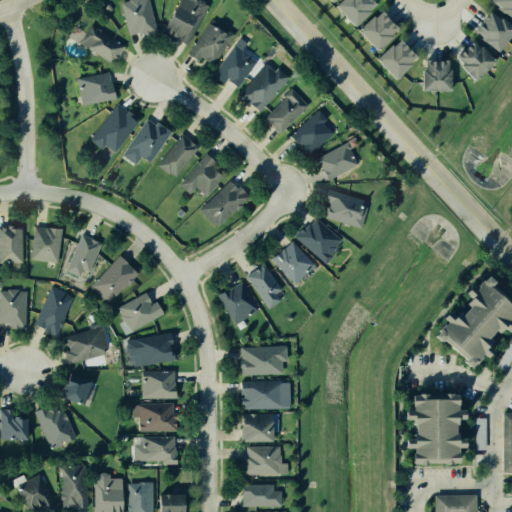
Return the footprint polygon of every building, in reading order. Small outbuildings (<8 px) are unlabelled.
[(117,0),(125,36),(156,32),(147,0),(117,0)] [(179,43),(156,32),(172,0),(206,0),(211,2),(179,43)] [(340,0),(332,8),(353,27),(372,5),(367,0),(340,0)] [(511,0),(511,11),(509,16),(487,0),(511,0)] [(353,27),(373,49),(395,29),(376,7),(353,27)] [(468,30),(494,50),(510,29),(484,9),(468,30)] [(207,21),(230,34),(204,77),(179,62),(207,21)] [(119,45),(90,22),(68,47),(103,66),(119,45)] [(372,56),(393,78),(412,59),(391,37),(372,56)] [(452,51),(462,40),(492,61),(470,83),(452,51)] [(233,47),(252,59),(230,100),(204,77),(233,47)] [(264,60),(287,80),(258,119),(230,100),(264,60)] [(420,60),(417,90),(444,92),(447,62),(420,60)] [(103,66),(73,72),(79,103),(112,97),(103,66)] [(290,86),(306,102),(274,135),(258,119),(290,86)] [(112,97),(134,115),(107,155),(84,137),(112,97)] [(312,105),(336,129),(306,159),(281,134),(312,105)] [(145,115),(166,126),(145,161),(120,154),(145,115)] [(174,131),(195,147),(188,155),(173,173),(154,162),(163,148),(174,131)] [(311,162),(324,183),(354,165),(341,144),(311,162)] [(203,151),(224,172),(201,194),(179,181),(203,151)] [(230,179),(251,199),(218,228),(200,210),(230,179)] [(365,198),(357,229),(309,215),(318,183),(365,198)] [(290,233),(322,265),(346,239),(309,215),(290,233)] [(29,225),(62,227),(56,269),(28,268),(29,225)] [(21,226),(0,226),(0,262),(22,262),(21,226)] [(76,231),(104,243),(84,281),(56,269),(76,231)] [(286,240),(314,268),(291,288),(265,258),(286,240)] [(116,255),(140,278),(108,303),(84,281),(116,255)] [(260,264),(283,296),(263,310),(241,276),(260,264)] [(511,304),(511,314),(469,366),(423,328),(471,272),(511,304)] [(214,290),(232,324),(256,312),(241,276),(214,290)] [(28,325),(54,333),(70,294),(45,284),(28,325)] [(21,287),(0,288),(0,330),(19,331),(21,287)] [(145,290),(164,314),(128,334),(113,310),(145,290)] [(97,322),(108,352),(65,366),(54,333),(97,322)] [(167,331),(169,361),(125,368),(122,341),(167,331)] [(282,341),(283,372),(235,375),(233,344),(282,341)] [(495,369),(504,373),(511,358),(511,341),(510,341),(495,369)] [(172,373),(172,398),(133,400),(133,376),(172,373)] [(79,403),(86,382),(60,377),(53,400),(79,403)] [(235,382),(234,410),(287,408),(287,379),(235,382)] [(454,391),(457,465),(397,465),(395,391),(454,391)] [(172,398),(173,431),(130,433),(133,400),(172,398)] [(74,438),(53,400),(30,413),(46,453),(74,438)] [(502,473),(511,472),(511,412),(502,413),(502,473)] [(235,416),(271,415),(271,442),(235,443),(235,416)] [(21,437),(21,420),(2,417),(1,439),(21,437)] [(173,467),(173,431),(130,433),(130,467),(173,467)] [(237,449),(237,476),(293,474),(292,445),(237,449)] [(55,466),(57,511),(82,510),(80,465),(55,466)] [(10,483),(22,511),(51,511),(35,473),(10,483)] [(93,477),(93,511),(115,511),(115,477),(93,477)] [(124,481),(124,511),(146,511),(146,481),(124,481)] [(236,484),(237,508),(285,509),(283,482),(236,484)] [(178,492),(178,511),(153,511),(153,493),(178,492)] [(432,511),(432,493),(472,493),(472,511),(432,511)]
